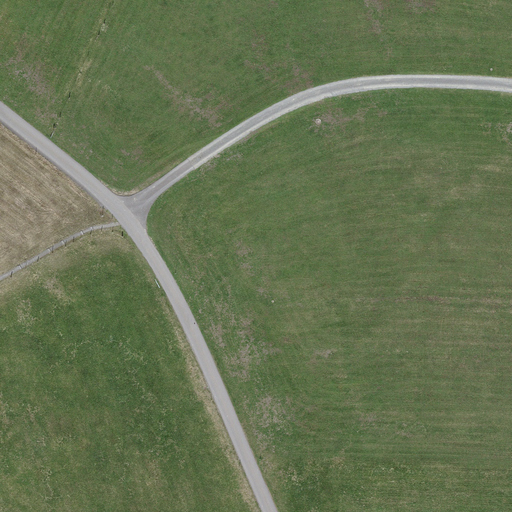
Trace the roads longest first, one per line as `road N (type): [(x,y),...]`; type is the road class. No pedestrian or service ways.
road 1 (unclassified): [(270,511),(157,264),(125,217),(0,115)]
road 2 (track): [(511,88),(349,87),(286,110),(125,217)]
